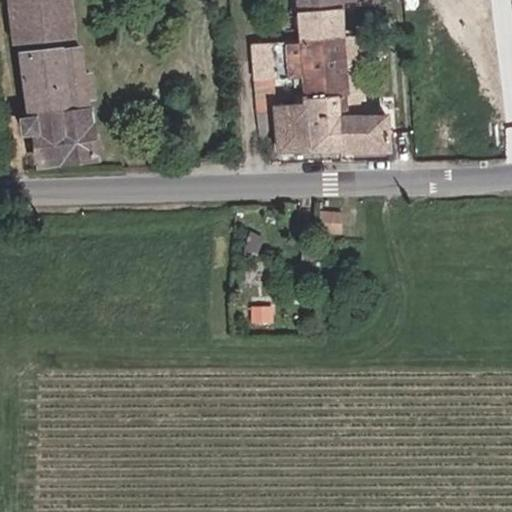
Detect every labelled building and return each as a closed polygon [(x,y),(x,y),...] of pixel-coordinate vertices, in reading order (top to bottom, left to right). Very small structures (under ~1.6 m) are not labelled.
[(29,167),(92,161),(86,95),(95,95),(92,70),(74,72),(67,0),(4,0),(15,115),(9,116),(10,134),(26,132),(29,167)] [(293,0),(297,38),(336,35),(333,2),(332,0),(293,0)] [(297,38),(249,42),(252,78),(261,78),(302,77),(304,104),(273,105),(274,151),(333,149),(332,99),(339,98),(337,59),(336,45),(336,35),(297,38)] [(336,45),(337,59),(375,58),(374,44),(336,45)] [(375,58),(337,59),(339,98),(332,99),(333,149),(383,147),(375,58)]
